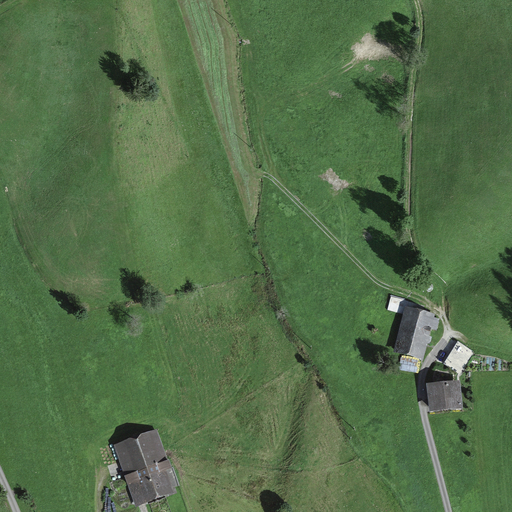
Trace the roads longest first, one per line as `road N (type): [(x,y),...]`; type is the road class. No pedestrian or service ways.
road 1 (track): [(263,173),(382,286),(443,314),(412,241),(417,0)]
road 2 (track): [(449,511),(420,389),(449,334),(443,314)]
